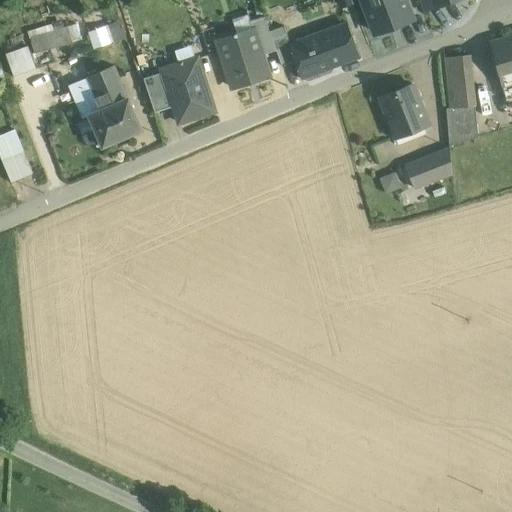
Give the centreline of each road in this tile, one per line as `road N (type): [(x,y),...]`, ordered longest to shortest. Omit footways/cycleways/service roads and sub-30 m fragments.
road 1 (residential): [(508,14),(0,227)]
road 2 (unclassified): [(156,511),(0,438)]
